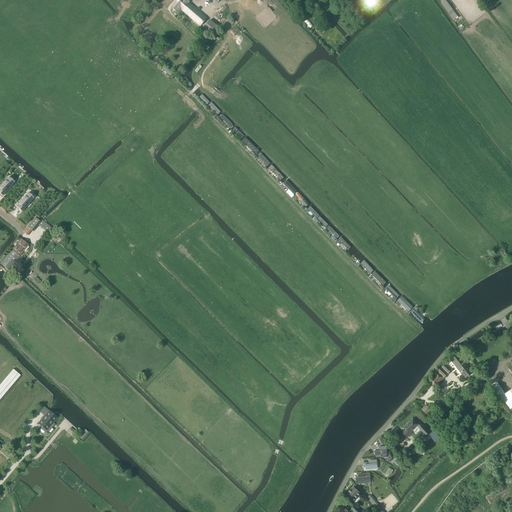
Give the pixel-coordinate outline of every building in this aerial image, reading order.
[(177,0),(171,7),(179,14),(181,10),(200,26),(207,18),(189,3),(190,2),(187,0),(177,0)] [(230,26),(233,22),(222,12),(218,16),(230,26)] [(217,27),(209,20),(203,28),(208,33),(210,35),(215,29),(217,27)] [(150,53),(148,56),(158,64),(160,62),(150,53)] [(173,74),(163,65),(161,68),(171,77),(173,74)] [(193,84),(183,75),(181,77),(191,87),(193,84)] [(197,89),(194,92),(207,105),(210,102),(197,89)] [(211,103),(208,105),(218,115),(221,113),(211,103)] [(222,114),(220,116),(231,128),(233,125),(222,114)] [(234,127),(232,129),(240,138),(242,135),(234,127)] [(246,137),(243,141),(256,154),(260,151),(246,137)] [(260,152),(257,155),(267,166),(270,163),(260,152)] [(271,165),(268,167),(281,180),(284,177),(271,165)] [(9,176),(0,186),(0,193),(1,195),(2,195),(15,181),(9,176)] [(286,180),(283,183),(294,195),(297,192),(286,180)] [(29,192),(16,206),(22,212),(35,197),(29,192)] [(298,193),(295,195),(306,207),(309,204),(298,193)] [(310,206),(307,208),(317,218),(319,216),(310,206)] [(319,216),(317,218),(326,227),(328,225),(319,216)] [(28,227),(24,232),(27,235),(31,230),(33,231),(39,224),(49,233),(52,229),(42,220),(40,222),(35,218),(27,227),(28,227)] [(329,226),(327,228),(337,239),(340,237),(329,226)] [(341,237),(338,240),(348,250),(351,247),(341,237)] [(21,239),(1,264),(8,269),(28,245),(21,239)] [(354,251),(351,253),(359,261),(362,259),(354,251)] [(364,260),(361,263),(371,274),(374,271),(364,260)] [(375,271),(372,274),(384,286),(387,283),(375,271)] [(388,285),(385,288),(397,299),(400,296),(388,285)] [(401,296),(397,300),(409,312),(413,308),(401,296)] [(414,310),(411,313),(423,324),(426,322),(414,310)] [(464,378),(472,372),(466,364),(468,362),(465,358),(463,360),(458,354),(450,360),(464,378)] [(443,378),(451,370),(444,363),(436,371),(438,373),(429,383),(435,387),(443,378)] [(13,369),(0,384),(0,399),(20,375),(13,369)] [(511,389),(505,394),(496,382),(491,385),(500,398),(501,397),(511,411),(511,389)] [(41,404),(37,409),(44,416),(38,423),(42,427),(40,428),(44,432),(44,433),(45,435),(47,435),(48,434),(49,433),(48,432),(53,426),(51,425),(57,418),(53,414),(53,415),(49,412),(49,411),(48,410),(41,404)] [(426,414),(430,410),(426,405),(421,409),(426,414)] [(419,421),(416,423),(413,419),(405,426),(408,429),(403,434),(407,438),(412,433),(411,431),(417,426),(419,428),(425,435),(430,431),(423,424),(422,425),(419,421)] [(429,434),(434,442),(439,439),(434,431),(429,434)] [(379,451),(375,452),(375,456),(381,455),(381,456),(382,457),(386,457),(386,450),(385,446),(378,447),(379,451)] [(377,468),(376,464),(376,460),(369,460),(369,464),(365,465),(366,469),(377,468)] [(358,478),(356,478),(356,483),(367,482),(370,481),(369,477),(370,477),(369,473),(358,474),(358,478)] [(353,487),(346,494),(351,499),(353,501),(354,501),(355,503),(360,498),(358,496),(360,494),(359,493),(353,487)] [(382,511),(369,495),(366,498),(377,511),(382,511)]
